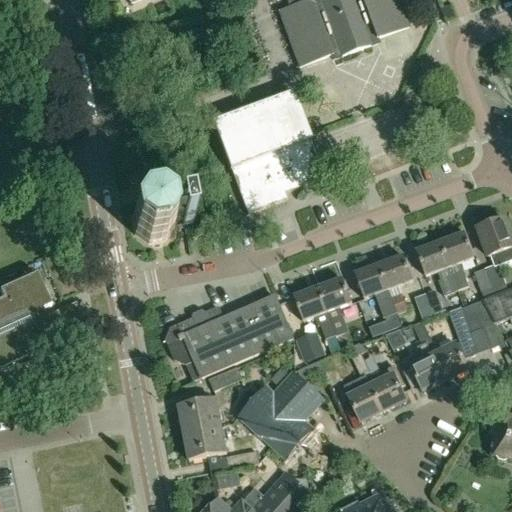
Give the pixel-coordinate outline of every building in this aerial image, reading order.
[(276,0),(277,2),(287,0),(289,11),(280,14),(300,69),(332,58),(333,62),(379,46),(377,41),(406,31),(409,30),(398,0),(276,0)] [(310,142),(312,142),(294,93),(212,123),(230,171),(231,171),(247,215),(287,201),(284,193),(324,179),(310,142)] [(150,149),(146,126),(136,127),(140,151),(150,149)] [(174,230),(174,229),(182,228),(182,229),(194,227),(190,207),(179,209),(180,215),(172,217),(172,213),(158,203),(141,206),(131,219),(134,236),(147,246),(164,243),(174,230)] [(485,272),(494,295),(507,290),(506,286),(500,268),(511,263),(511,241),(504,222),(478,232),(489,260),(491,259),(495,268),(485,272)] [(442,245),(459,293),(469,289),(461,266),(475,261),(466,236),(442,245)] [(444,298),(459,293),(442,245),(417,254),(426,279),(438,274),(441,282),(439,283),(444,298)] [(380,268),(389,293),(391,300),(393,299),(400,317),(409,314),(400,289),(414,283),(404,259),(380,268)] [(389,293),(380,268),(356,277),(365,302),(389,293)] [(484,299),(494,295),(485,272),(475,275),(482,295),(484,299)] [(0,372),(17,364),(19,369),(33,363),(36,370),(84,348),(75,304),(44,318),(41,311),(51,307),(36,275),(0,291),(0,294),(3,301),(0,302),(0,372)] [(343,282),(319,290),(337,340),(347,336),(342,319),(343,319),(339,311),(352,306),(343,282)] [(327,343),(337,340),(319,290),(295,299),(304,324),(317,319),(320,327),(321,327),(327,343)] [(511,292),(509,294),(507,290),(494,295),(484,299),(485,302),(483,303),(496,326),(511,319),(511,292)] [(426,297),(434,318),(444,314),(436,293),(426,297)] [(423,322),(434,318),(426,297),(415,300),(423,322)] [(294,342),(276,299),(224,321),(219,310),(171,331),(166,342),(175,363),(187,368),(194,385),(294,342)] [(480,332),(496,326),(483,303),(471,308),(480,332)] [(470,336),(480,332),(471,308),(460,312),(470,336)] [(458,340),(470,336),(460,312),(450,316),(458,340)] [(425,340),(430,338),(423,325),(415,329),(416,331),(415,331),(420,340),(424,338),(425,340)] [(386,337),(393,352),(405,345),(399,331),(386,337)] [(310,338),(296,343),(304,366),(319,361),(310,338)] [(413,370),(424,394),(446,383),(431,352),(436,349),(430,338),(425,340),(424,338),(420,340),(423,346),(423,347),(417,350),(421,357),(409,363),(413,370)] [(440,357),(436,349),(431,352),(446,383),(469,372),(457,348),(440,357)] [(373,380),(362,356),(352,360),(362,379),(344,389),(362,425),(383,414),(368,383),(373,380)] [(342,382),(331,360),(320,365),(330,388),(342,382)] [(404,388),(394,369),(373,380),(368,383),(383,414),(406,403),(400,390),(404,388)] [(210,382),(214,394),(243,382),(238,370),(210,382)] [(267,388),(238,421),(286,464),(315,432),(307,424),(326,404),(293,374),(274,395),(267,388)] [(185,437),(223,430),(218,403),(180,410),(185,437)] [(511,420),(497,416),(492,431),(499,433),(497,442),(493,443),(491,450),(493,454),(492,457),(496,458),(498,462),(504,464),(508,462),(511,462),(511,420)] [(228,456),(223,430),(185,437),(190,464),(228,456)] [(259,467),(258,454),(229,459),(232,472),(259,467)] [(253,511),(249,508),(245,511),(307,511),(316,502),(287,476),(254,511),(253,511)] [(390,511),(384,499),(361,510),(359,505),(345,511),(390,511)] [(208,511),(245,511),(249,508),(243,503),(234,511),(231,511),(219,500),(208,511)]
